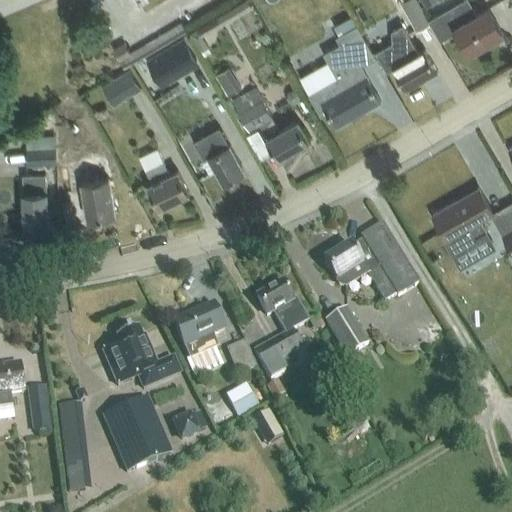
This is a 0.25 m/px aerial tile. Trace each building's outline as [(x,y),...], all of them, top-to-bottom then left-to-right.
[(142,0),(146,8),(165,0),(142,0)] [(209,45),(203,36),(252,5),(248,0),(242,0),(190,32),(201,50),(209,45)] [(404,0),(402,1),(417,30),(430,23),(418,0),(404,0)] [(476,14),(468,0),(464,0),(430,20),(441,40),(457,30),(469,51),(503,32),(488,7),(476,14)] [(419,52),(409,35),(410,35),(403,23),(402,24),(402,25),(393,30),(393,47),(379,55),(377,51),(375,52),(387,72),(394,68),(406,88),(438,69),(425,48),(419,52)] [(328,109),(337,125),(381,100),(361,64),(376,56),(358,25),(337,37),(341,44),(324,53),(338,77),(310,93),(322,114),(323,114),(322,113),(328,109)] [(184,37),(146,59),(162,86),(200,64),(184,37)] [(102,85),(114,105),(141,89),(130,69),(102,85)] [(223,87),(228,96),(241,88),(236,79),(223,87)] [(280,129),(272,116),(272,115),(256,86),(233,100),(249,128),(260,122),(268,136),(267,136),(279,157),(310,140),(298,119),(280,129)] [(292,89),(288,92),(286,97),(289,102),(294,103),(299,100),(300,95),(297,90),(292,89)] [(57,117),(59,153),(96,152),(95,125),(88,125),(88,116),(57,117)] [(220,126),(194,140),(204,159),(209,157),(224,183),(245,172),(220,126)] [(28,148),(28,164),(58,164),(57,147),(28,148)] [(164,161),(146,169),(153,182),(149,184),(160,206),(189,192),(178,170),(170,173),(164,161)] [(88,219),(116,214),(110,178),(83,182),(80,169),(68,171),(72,195),(84,193),(88,219)] [(46,174),(23,174),(24,192),(25,226),(48,226),(47,192),(46,174)] [(487,230),(481,220),(494,213),(479,187),(433,213),(456,252),(477,240),(475,236),(487,230)] [(511,249),(511,224),(500,231),(510,250),(511,249)] [(323,262),(336,283),(339,286),(346,289),(368,276),(385,304),(396,296),(397,298),(418,286),(381,226),(361,239),(362,242),(351,248),(350,246),(323,262)] [(279,363),(299,352),(289,334),(308,323),(296,300),(292,302),(283,285),(257,299),(267,317),(273,313),(285,336),(254,353),(270,383),(285,374),(279,363)] [(224,332),(213,306),(173,324),(184,349),(189,362),(218,349),(213,337),(224,332)] [(368,346),(347,311),(326,324),(347,358),(368,346)] [(133,330),(117,337),(120,345),(101,353),(117,388),(119,387),(119,389),(138,380),(143,390),(179,374),(173,359),(154,368),(141,338),(137,339),(133,330)] [(238,378),(256,370),(245,342),(226,350),(238,378)] [(24,393),(20,366),(0,368),(0,409),(12,407),(10,395),(24,393)] [(273,401),(284,395),(278,384),(267,390),(273,401)] [(258,407),(247,389),(227,401),(238,419),(258,407)] [(88,400),(83,390),(74,394),(78,404),(88,400)] [(148,399),(103,418),(127,474),(172,454),(148,399)] [(268,411),(253,420),(267,445),(283,436),(268,411)] [(200,413),(194,416),(192,413),(171,423),(180,444),(202,434),(201,432),(207,429),(200,413)] [(53,414),(32,417),(34,433),(47,431),(48,434),(55,433),(53,414)] [(81,454),(65,456),(70,495),(86,493),(81,454)]
